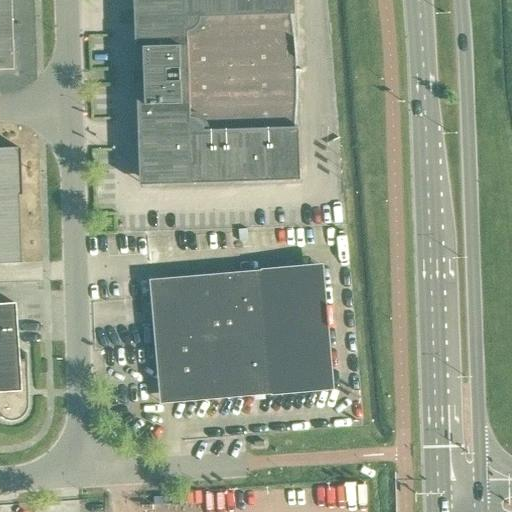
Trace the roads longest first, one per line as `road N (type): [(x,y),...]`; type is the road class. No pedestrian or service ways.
road 1 (primary): [(417,0),(436,504)]
road 2 (primary): [(480,488),(462,0)]
road 3 (residential): [(86,473),(69,105)]
road 4 (residential): [(86,473),(249,463)]
